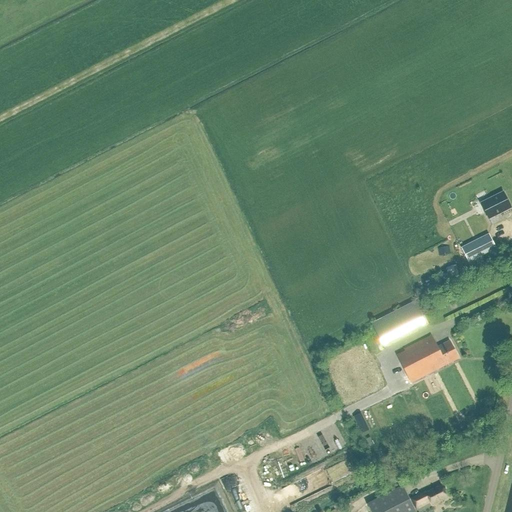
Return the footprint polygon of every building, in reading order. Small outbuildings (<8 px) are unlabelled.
[(510,208),(503,192),(480,204),(488,219),(510,208)] [(488,235),(461,248),(468,261),(495,248),(488,235)] [(371,323),(383,347),(427,324),(415,301),(371,323)] [(411,382),(458,359),(449,342),(437,348),(431,336),(404,349),(405,351),(397,355),(411,382)] [(363,370),(368,390),(381,387),(376,367),(363,370)] [(235,404),(221,410),(225,419),(239,413),(235,404)] [(302,478),(294,481),(296,488),(304,485),(302,478)] [(367,502),(372,511),(413,511),(400,485),(367,502)] [(412,498),(417,509),(421,507),(431,502),(432,506),(447,498),(441,485),(426,493),(425,492),(418,495),(412,498)]
